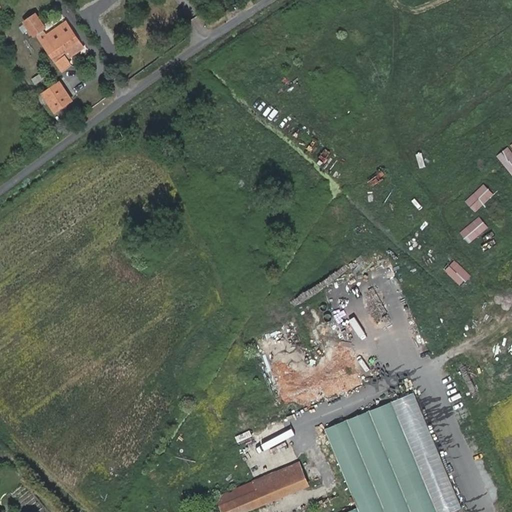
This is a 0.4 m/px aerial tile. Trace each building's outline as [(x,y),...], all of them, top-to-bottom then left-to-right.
[(50,33),(55,40),(71,30),(66,22),(50,33)] [(70,64),(66,59),(63,53),(79,42),(71,30),(55,40),(50,33),(46,35),(43,32),(38,36),(55,61),(61,70),(70,64)] [(63,53),(66,59),(83,48),(79,42),(63,53)] [(60,84),(43,95),(54,112),(71,100),(60,84)] [(482,214),(462,230),(471,242),(491,225),(482,214)] [(458,258),(446,269),(463,285),(474,274),(458,258)] [(497,316),(480,336),(492,345),(508,325),(497,316)] [(438,511),(392,401),(325,429),(358,508),(348,511),(438,511)] [(298,465),(217,499),(221,511),(243,511),(306,486),(298,465)]
